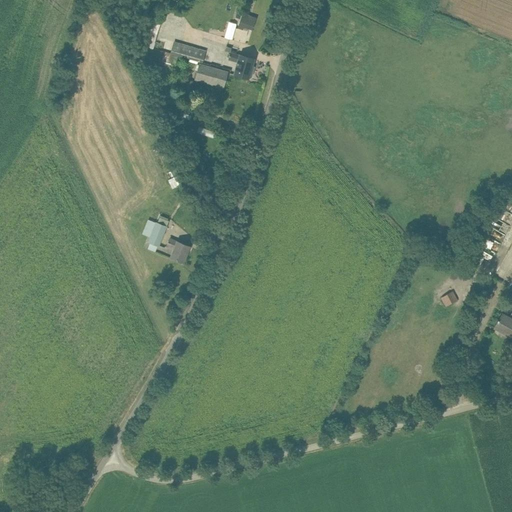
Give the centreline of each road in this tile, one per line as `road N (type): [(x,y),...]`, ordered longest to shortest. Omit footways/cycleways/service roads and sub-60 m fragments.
road 1 (unclassified): [(106,457),(164,362),(227,230),(299,0)]
road 2 (unclassified): [(106,457),(176,480),(511,394)]
